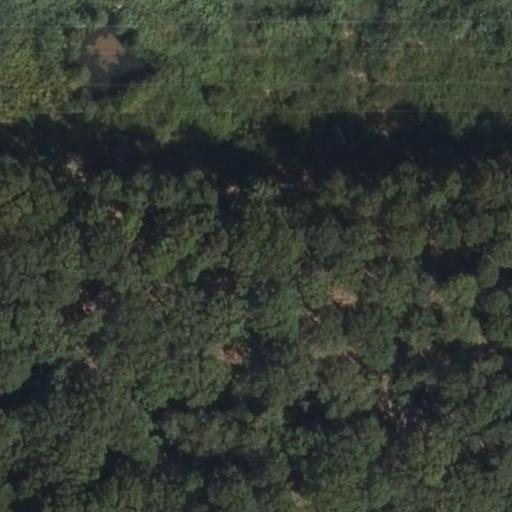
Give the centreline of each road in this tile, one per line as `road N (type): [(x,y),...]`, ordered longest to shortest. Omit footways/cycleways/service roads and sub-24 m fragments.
road 1 (track): [(0,130),(434,446)]
road 2 (track): [(210,483),(511,440)]
road 3 (track): [(0,482),(67,475),(210,483)]
